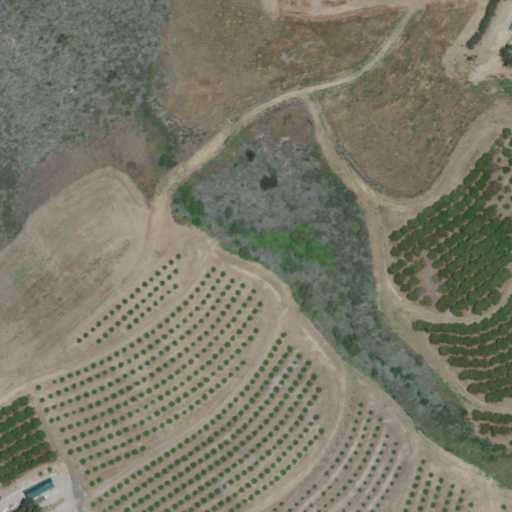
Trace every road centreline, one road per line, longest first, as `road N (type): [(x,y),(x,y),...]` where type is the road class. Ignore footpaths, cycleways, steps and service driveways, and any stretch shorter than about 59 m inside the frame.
road 1 (track): [(511,495),(417,438),(338,367),(267,279),(206,251),(193,279),(147,325),(0,396)]
road 2 (track): [(511,408),(473,402),(395,325),(369,208),(322,144),(302,91)]
road 3 (track): [(81,511),(77,503),(206,418),(252,365),(283,298)]
road 4 (track): [(338,367),(336,410),(315,455),(247,511)]
road 5 (track): [(511,275),(497,307),(476,320),(452,320),(384,296)]
